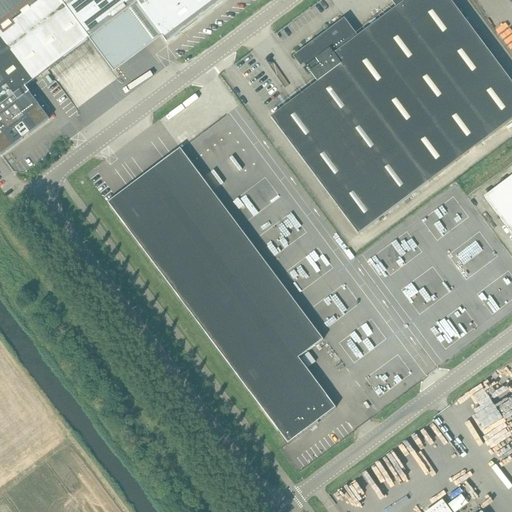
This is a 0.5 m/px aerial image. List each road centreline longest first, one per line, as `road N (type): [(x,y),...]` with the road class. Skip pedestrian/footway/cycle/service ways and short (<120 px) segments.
road 1 (unclassified): [(276,511),(50,209),(48,190),(59,173),(290,0)]
road 2 (unclassified): [(276,511),(511,335)]
road 3 (unknown): [(220,53),(351,230)]
road 4 (unknown): [(434,393),(511,498)]
